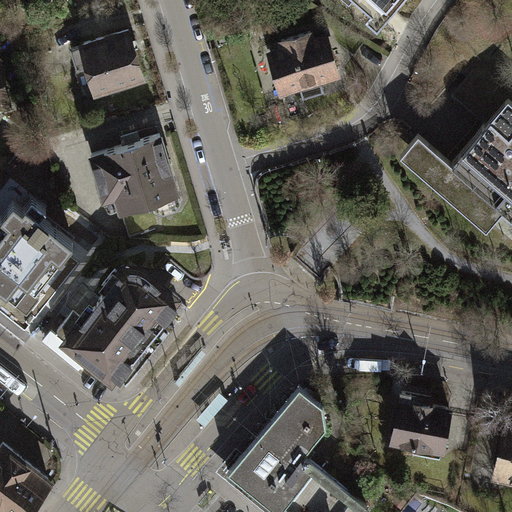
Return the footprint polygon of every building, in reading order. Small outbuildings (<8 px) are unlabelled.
[(344,0),(348,3),(351,0),(357,0),(370,12),(365,18),(376,27),(400,0),(344,0)] [(128,28),(70,45),(86,95),(96,92),(97,87),(141,74),(128,28)] [(284,46),(270,50),(281,87),(299,81),(303,95),(323,89),(319,76),(337,71),(326,32),(312,36),(310,30),(281,38),(284,46)] [(0,67),(0,107),(11,105),(1,67),(0,67)] [(414,131),(396,152),(460,207),(476,189),(511,219),(511,102),(504,96),(448,160),(414,131)] [(179,198),(160,132),(91,152),(103,195),(116,191),(121,208),(152,199),(154,205),(162,209),(176,205),(179,198)] [(16,201),(0,221),(0,285),(2,287),(5,284),(21,297),(66,241),(16,201)] [(327,268),(301,244),(292,253),(318,277),(327,268)] [(164,318),(177,304),(170,299),(173,296),(139,269),(123,268),(83,317),(73,308),(57,328),(112,373),(114,370),(119,374),(131,360),(126,355),(159,314),(164,318)] [(321,403),(298,381),(227,465),(283,511),(357,511),(366,502),(304,452),(325,427),(321,403)] [(431,395),(400,389),(391,436),(414,441),(416,447),(426,448),(430,444),(441,446),(449,406),(429,402),(431,395)] [(511,416),(507,416),(496,470),(511,472),(511,416)] [(29,503),(49,478),(3,441),(0,444),(0,511),(31,511),(35,508),(29,503)]
